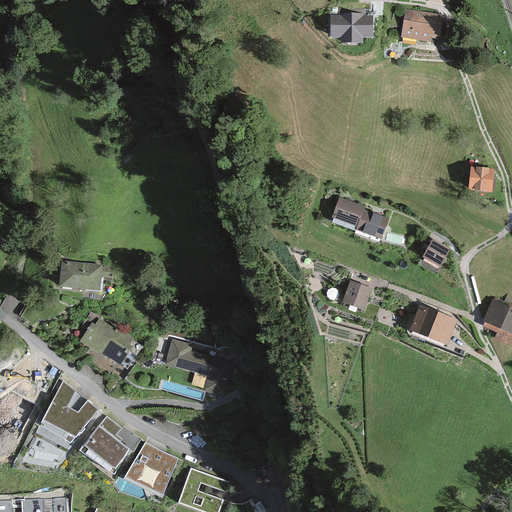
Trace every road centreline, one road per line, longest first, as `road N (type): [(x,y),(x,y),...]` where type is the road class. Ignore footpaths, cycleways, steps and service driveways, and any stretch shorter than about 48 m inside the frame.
road 1 (residential): [(0,314),(129,420),(237,471),(273,511)]
road 2 (track): [(7,319),(24,258),(0,204)]
